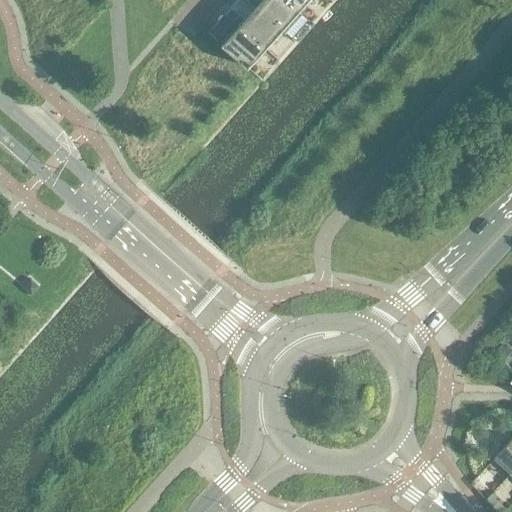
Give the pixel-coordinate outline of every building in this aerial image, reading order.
[(298,10),(287,0),(259,0),(255,5),(281,28),(298,10)] [(306,0),(287,0),(298,10),(306,0)] [(281,28),(255,5),(238,24),(265,47),(281,28)] [(265,47),(238,24),(221,44),(247,67),(265,47)] [(26,272),(24,274),(17,284),(29,294),(39,282),(26,272)] [(509,474),(511,470),(511,436),(500,450),(500,451),(493,459),(509,474)]
